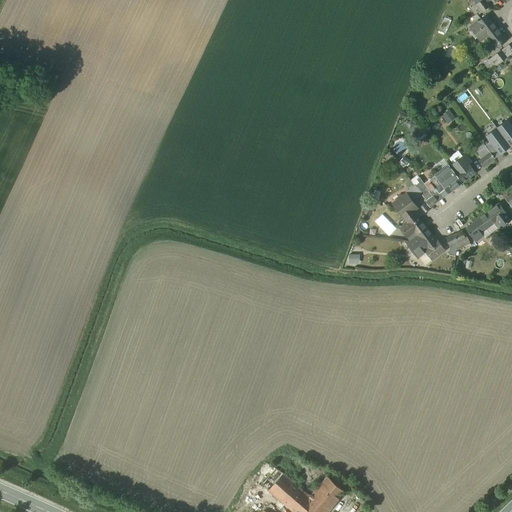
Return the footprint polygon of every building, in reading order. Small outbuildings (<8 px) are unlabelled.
[(489,7),(483,0),(474,0),(478,4),(474,6),(479,14),(489,7)] [(477,14),(468,21),(472,26),(481,19),(477,14)] [(472,26),(470,28),(480,41),(487,35),(496,28),(487,15),(481,19),(472,26)] [(506,41),(496,28),(487,35),(497,48),(506,41)] [(511,48),(509,45),(500,51),(506,59),(511,53),(511,48)] [(506,59),(500,51),(495,56),(500,63),(506,59)] [(500,63),(495,56),(489,60),(495,67),(500,63)] [(443,114),(448,124),(456,120),(451,110),(443,114)] [(511,125),(507,120),(496,128),(504,138),(511,146),(511,145),(511,125)] [(504,138),(496,128),(486,136),(490,142),(500,155),(511,146),(504,138)] [(487,148),(478,155),(481,159),(490,153),(487,148)] [(481,159),(479,161),(483,167),(495,159),(490,153),(481,159)] [(465,154),(450,166),(463,183),(476,173),(468,163),(470,162),(465,154)] [(449,165),(429,180),(439,194),(446,189),(449,193),(463,183),(450,166),(449,165)] [(415,186),(406,193),(407,194),(413,202),(422,195),(415,186)] [(407,194),(405,196),(400,195),(399,200),(393,204),(403,218),(404,217),(407,222),(417,215),(413,210),(417,208),(413,202),(407,194)] [(434,196),(426,201),(430,207),(438,201),(434,196)] [(506,214),(499,204),(486,214),(493,223),(497,221),(502,227),(511,221),(506,214)] [(486,214),(466,229),(475,241),(483,236),(486,233),(484,230),(493,223),(486,214)] [(417,215),(407,222),(408,223),(401,228),(410,241),(417,236),(417,235),(427,228),(417,215)] [(385,229),(392,236),(399,229),(392,222),(385,229)] [(417,235),(417,236),(410,241),(407,243),(418,258),(426,252),(432,260),(445,250),(437,240),(437,241),(427,228),(417,235)] [(465,237),(462,232),(454,235),(457,242),(456,252),(460,252),(460,248),(470,244),(467,237),(465,237)] [(457,242),(454,235),(446,239),(450,249),(449,255),(455,256),(456,252),(457,242)] [(350,254),(351,264),(361,264),(361,254),(350,254)] [(327,511),(310,496),(284,473),(269,491),(293,511),(327,511)] [(327,477),(310,496),(327,511),(328,511),(346,492),(327,477)]
